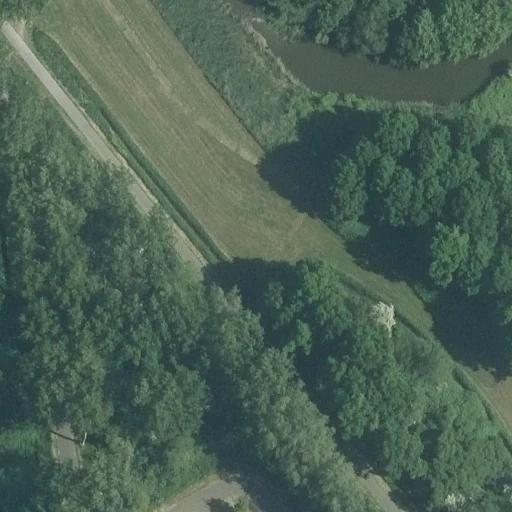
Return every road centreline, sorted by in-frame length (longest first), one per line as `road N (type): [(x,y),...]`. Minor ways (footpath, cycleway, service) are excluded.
road 1 (unknown): [(381,511),(21,65),(22,48)]
road 2 (tertiary): [(79,511),(15,136),(0,101)]
